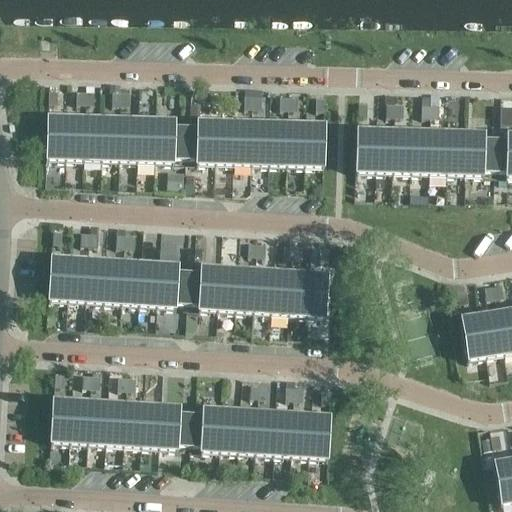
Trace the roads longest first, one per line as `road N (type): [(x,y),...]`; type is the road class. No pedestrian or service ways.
road 1 (residential): [(511,414),(478,415),(343,371),(0,348)]
road 2 (residential): [(0,206),(338,228),(438,266),(511,263)]
road 3 (residential): [(511,82),(0,68)]
road 4 (residential): [(0,496),(237,511)]
